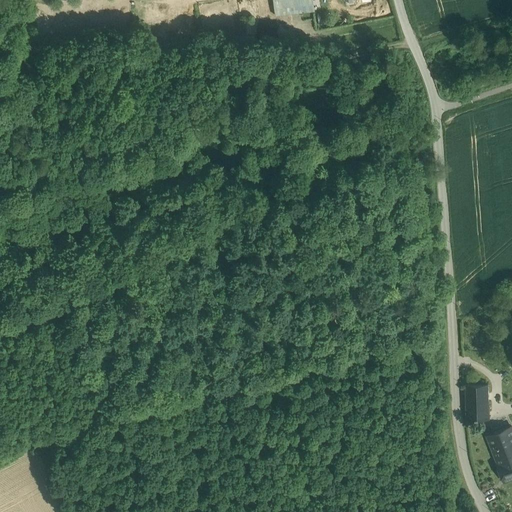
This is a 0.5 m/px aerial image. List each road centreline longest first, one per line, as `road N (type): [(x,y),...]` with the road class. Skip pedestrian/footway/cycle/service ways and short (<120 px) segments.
road 1 (unclassified): [(485,511),(457,412),(435,112),(399,0)]
road 2 (unknown): [(0,324),(294,182),(407,151),(436,124)]
road 3 (track): [(269,79),(71,71),(39,60),(0,0)]
road 4 (track): [(269,79),(0,186)]
road 5 (track): [(411,44),(269,79)]
